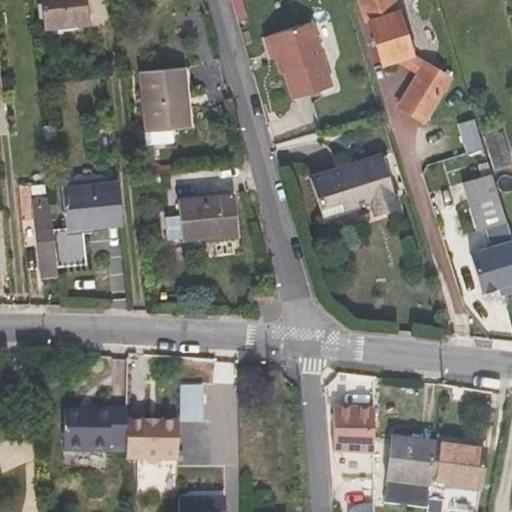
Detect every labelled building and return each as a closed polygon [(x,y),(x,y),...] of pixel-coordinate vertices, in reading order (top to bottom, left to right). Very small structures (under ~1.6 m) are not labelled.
[(84,16),(82,0),(41,0),(43,28),(59,27),(58,19),(84,16)] [(382,63),(395,59),(411,54),(393,0),(358,0),(364,17),(368,16),(382,63)] [(330,85),(310,22),(268,35),(275,57),(280,73),(284,72),(291,97),(330,85)] [(264,36),(271,58),(275,57),(268,35),(264,36)] [(418,74),(425,62),(411,54),(395,59),(418,74)] [(423,119),(449,78),(425,62),(418,74),(399,105),(423,119)] [(183,66),(140,70),(146,142),(174,141),(173,128),(185,127),(183,100),(186,99),(183,66)] [(57,148),(54,124),(44,125),(46,149),(57,148)] [(511,161),(501,130),(484,136),(494,166),(511,161)] [(322,214),(371,199),(374,208),(397,201),(381,154),(310,176),(322,214)] [(165,169),(134,172),(135,183),(166,181),(165,169)] [(511,243),(490,172),(461,181),(476,229),(486,226),(491,245),(468,252),(479,291),(496,285),(498,293),(511,288),(511,243)] [(61,182),(65,227),(80,225),(122,222),(117,176),(61,182)] [(233,193),(178,198),(182,235),(218,232),(219,235),(236,233),(233,193)] [(33,200),(41,275),(56,274),(55,263),(52,236),(49,198),(33,200)] [(375,213),(399,206),(397,201),(374,208),(375,213)] [(80,225),(65,227),(66,235),(81,234),(80,225)] [(84,260),(81,234),(66,235),(52,236),(55,263),(84,260)] [(395,309),(386,280),(372,284),(382,314),(395,309)] [(382,316),(382,314),(372,284),(351,291),(361,323),(382,316)] [(253,301),(273,299),(272,289),(252,290),(253,301)] [(126,445),(126,420),(126,408),(94,407),(93,413),(79,412),(63,412),(63,450),(109,451),(109,444),(126,445)] [(333,409),(333,453),(373,453),(373,409),(333,409)] [(126,445),(126,452),(125,460),(144,461),(148,466),(155,466),(161,461),(178,461),(178,421),(126,420),(126,445)] [(392,440),(387,480),(429,486),(430,484),(434,445),(392,440)] [(478,490),(484,450),(434,445),(430,484),(478,490)] [(148,481),(148,471),(139,471),(139,489),(172,489),(172,482),(148,481)] [(360,497),(359,511),(373,511),(374,506),(373,496),(360,497)] [(224,511),(225,498),(179,500),(178,511),(224,511)]
